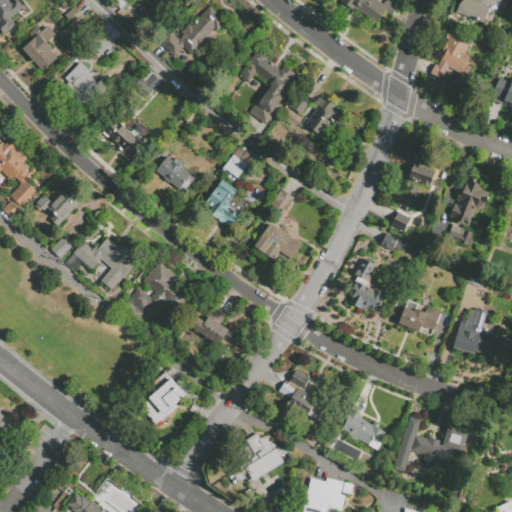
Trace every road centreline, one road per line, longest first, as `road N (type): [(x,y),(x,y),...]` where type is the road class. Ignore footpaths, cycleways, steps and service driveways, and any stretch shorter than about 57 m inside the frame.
road 1 (residential): [(0,77),(98,176),(272,310),(374,368),(455,397)]
road 2 (residential): [(422,0),(395,110),(337,243),(174,487)]
road 3 (residential): [(91,0),(223,122),(353,211)]
road 4 (residential): [(0,215),(229,405)]
road 5 (residential): [(274,0),(398,95),(511,151)]
road 6 (tertiary): [(215,511),(74,420),(0,359)]
